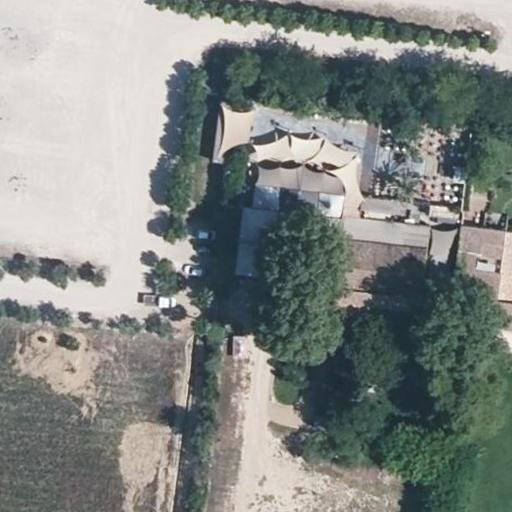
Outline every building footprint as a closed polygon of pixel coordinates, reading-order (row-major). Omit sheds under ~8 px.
[(278,201),(282,158),(256,156),(252,199),(278,201)] [(458,220),(460,208),(433,204),(431,216),(458,220)] [(400,242),(403,219),(344,213),(335,282),(338,283),(335,306),(416,316),(426,245),(400,242)] [(511,229),(461,224),(453,287),(511,294),(511,229)] [(470,303),(476,304),(474,320),(511,324),(511,301),(471,296),(470,303)] [(361,364),(360,377),(378,379),(379,366),(361,364)]
